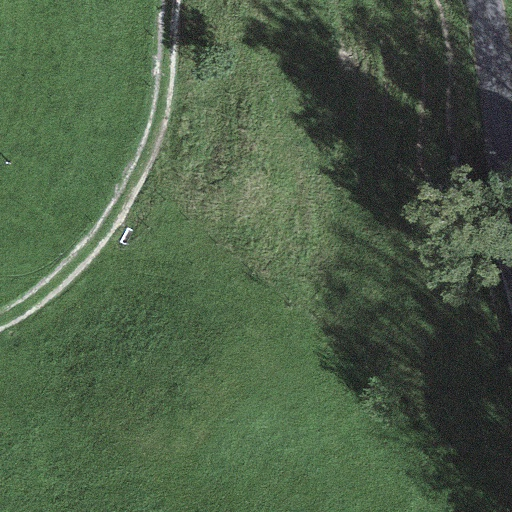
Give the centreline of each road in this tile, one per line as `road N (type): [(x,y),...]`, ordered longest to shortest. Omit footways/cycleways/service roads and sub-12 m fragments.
road 1 (track): [(170,0),(153,126),(134,175),(75,262),(0,318)]
road 2 (unclassified): [(481,0),(511,206)]
